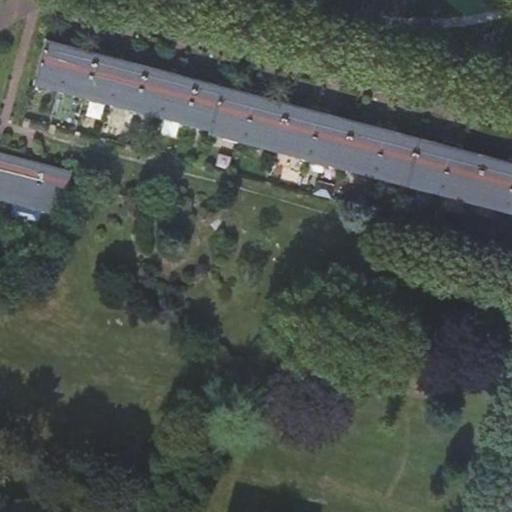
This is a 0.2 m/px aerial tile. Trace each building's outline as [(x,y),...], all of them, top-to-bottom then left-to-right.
[(48,83),(58,42),(47,39),(47,37),(45,36),(33,83),(35,83),(36,79),(48,83)] [(58,42),(48,83),(107,98),(116,57),(58,42)] [(107,98),(134,105),(143,64),(116,57),(107,98)] [(511,161),(143,64),(134,105),(212,125),(211,129),(511,208),(511,161)] [(0,194),(22,201),(31,161),(2,153),(0,161),(0,194)] [(31,161),(22,201),(62,210),(73,171),(31,161)]
